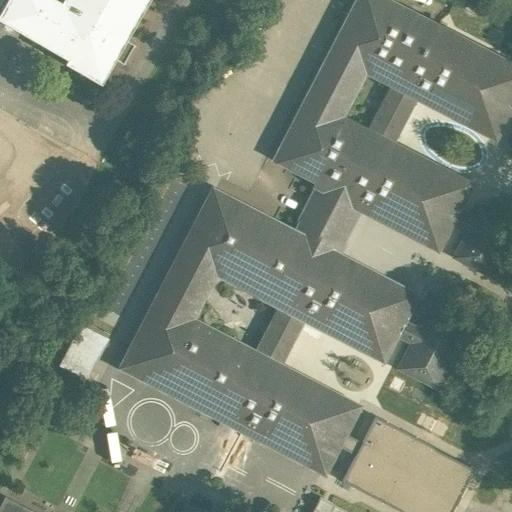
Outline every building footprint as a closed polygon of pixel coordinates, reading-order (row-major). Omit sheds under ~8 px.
[(0,0),(0,9),(1,10),(0,12),(0,21),(67,60),(65,64),(100,84),(114,60),(122,65),(134,45),(125,41),(148,0),(0,0)] [(356,408),(279,368),(304,319),(381,358),(394,333),(400,322),(413,296),(336,257),(362,208),(440,248),(452,223),(458,212),(472,186),(395,146),(420,97),(497,136),(510,111),(511,106),(511,66),(385,0),(362,0),(279,161),(322,183),(295,236),(214,194),(122,368),(324,471),(336,447),(343,433),(356,408)] [(511,223),(483,208),(476,221),(458,212),(452,223),(470,232),(458,257),(494,275),(511,238),(511,223)] [(425,318),(418,332),(400,322),(394,333),(413,342),(400,367),(435,386),(460,337),(425,318)] [(61,367),(88,381),(108,341),(81,327),(61,367)] [(453,511),(476,469),(375,417),(362,443),(343,433),(336,447),(355,456),(341,483),(398,511),(453,511)] [(33,511),(4,497),(0,504),(0,511),(33,511)] [(313,511),(347,511),(320,498),(313,511)]
